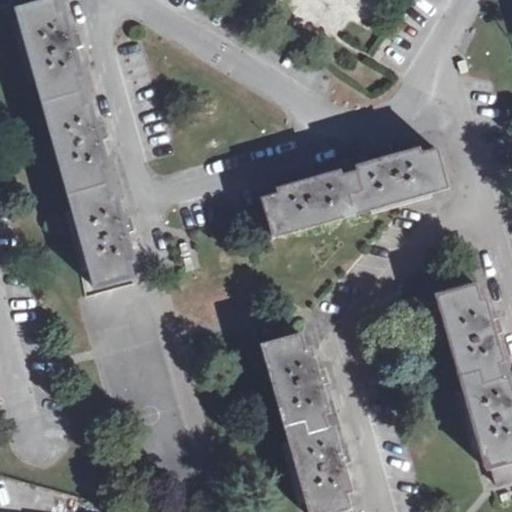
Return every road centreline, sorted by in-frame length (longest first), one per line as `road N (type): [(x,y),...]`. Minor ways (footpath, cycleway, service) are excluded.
road 1 (residential): [(479,185),(340,339),(346,393),(380,511)]
road 2 (residential): [(353,135),(123,0)]
road 3 (residential): [(353,135),(139,194)]
road 4 (unclassified): [(88,0),(139,194)]
road 5 (residential): [(438,50),(479,185)]
road 6 (residential): [(438,50),(391,123),(353,135)]
road 7 (residential): [(479,185),(511,302)]
road 8 (residential): [(0,346),(32,462)]
